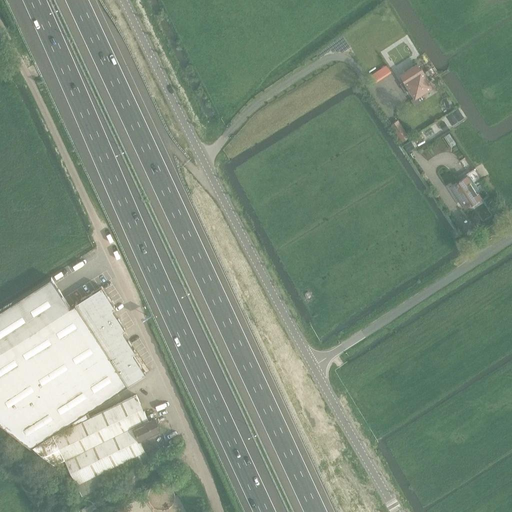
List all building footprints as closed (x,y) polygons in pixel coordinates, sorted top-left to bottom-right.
[(431,85),(418,64),(401,75),(415,96),(416,97),(431,87),(431,85)] [(376,72),(371,76),(374,81),(380,78),(376,72)] [(398,120),(391,125),(401,142),(409,137),(398,120)] [(466,177),(459,181),(452,185),(466,207),(480,198),(466,177)] [(51,277),(0,309),(0,351),(70,307),(51,277)] [(142,368),(132,353),(135,351),(134,349),(132,346),(122,331),(125,329),(124,327),(121,324),(112,309),(115,307),(114,305),(111,302),(101,286),(70,307),(0,351),(0,422),(16,434),(55,465),(65,460),(76,484),(145,451),(140,441),(147,438),(146,436),(151,433),(160,429),(154,419),(148,422),(136,395),(84,420),(78,423),(77,423),(75,418),(102,401),(103,401),(145,373),(144,371),(142,368)]
